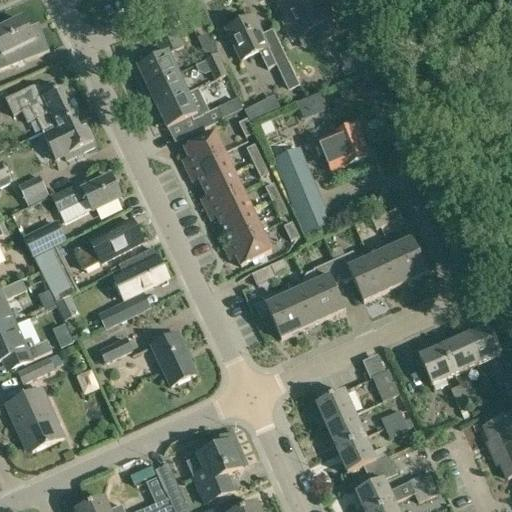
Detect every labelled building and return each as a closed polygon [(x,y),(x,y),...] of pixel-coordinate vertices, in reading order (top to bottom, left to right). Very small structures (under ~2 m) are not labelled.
[(349,29),(336,3),(322,10),(317,0),(290,0),(280,5),(288,22),(285,23),(293,40),(296,38),(303,35),(319,27),(326,41),(349,29)] [(0,11),(0,21),(17,16),(15,7),(0,11)] [(258,54),(267,71),(278,66),(291,92),(301,87),(284,52),(273,30),(263,36),(254,18),(227,31),(242,62),(258,54)] [(0,53),(0,72),(50,54),(39,26),(26,30),(23,22),(0,32),(0,51),(1,53),(0,53)] [(158,48),(163,59),(138,71),(141,76),(137,79),(144,93),(179,76),(169,56),(185,49),(179,38),(158,48)] [(356,52),(341,58),(349,77),(357,74),(374,65),(367,52),(359,57),(356,52)] [(227,77),(218,58),(208,62),(207,63),(216,82),(227,77)] [(158,111),(188,96),(179,76),(144,93),(150,105),(154,103),(158,111)] [(43,133),(79,117),(66,89),(56,94),(52,85),(40,91),(38,86),(6,102),(14,119),(22,115),(27,126),(37,121),(38,121),(43,133)] [(188,96),(158,111),(159,113),(154,115),(161,128),(165,126),(167,130),(191,119),(192,123),(198,134),(224,121),(218,110),(209,115),(197,91),(188,96)] [(244,112),(250,124),(264,117),(258,105),(244,112)] [(93,144),(79,117),(43,133),(51,148),(57,162),(63,159),(66,163),(94,150),(92,145),(93,144)] [(246,140),(254,136),(247,122),(239,126),(246,140)] [(332,175),(369,159),(356,127),(319,143),(332,175)] [(185,168),(188,175),(224,157),(214,138),(185,152),(189,161),(187,167),(185,168)] [(247,151),(254,166),(262,163),(255,148),(247,151)] [(331,225),(299,151),(273,162),(305,236),(331,225)] [(203,191),(233,176),(224,157),(188,175),(191,181),(193,180),(199,182),(203,191)] [(0,195),(0,194),(0,191),(12,185),(11,179),(4,162),(0,163),(0,195)] [(262,163),(254,166),(261,180),(269,176),(262,163)] [(243,196),(233,176),(203,191),(208,200),(205,205),(203,206),(206,213),(243,196)] [(19,189),(26,204),(47,194),(39,179),(19,189)] [(93,214),(121,200),(110,179),(88,189),(85,184),(65,194),(52,200),(59,214),(71,208),(87,201),(92,213),(93,214)] [(273,205),(281,201),(274,186),(266,190),(273,205)] [(217,221),(222,230),(252,216),(243,196),(206,213),(210,220),(212,219),(217,221)] [(288,215),(281,201),(273,205),(280,219),(288,215)] [(373,222),(376,231),(402,220),(398,211),(373,222)] [(252,216),(222,230),(226,240),(225,244),(222,245),(225,252),(261,235),(252,216)] [(75,254),(84,273),(100,265),(101,266),(142,245),(131,223),(90,245),(90,246),(75,254)] [(33,261),(53,251),(66,245),(56,225),(23,240),(33,261)] [(293,225),(285,229),(291,243),(299,239),(293,225)] [(261,235),(225,252),(228,259),(231,258),(236,260),(241,269),(271,255),(261,235)] [(390,252),(405,286),(426,276),(411,243),(390,252)] [(365,254),(368,262),(384,296),(405,286),(390,252),(379,257),(375,250),(365,254)] [(134,260),(120,268),(125,278),(115,284),(124,302),(167,281),(152,252),(134,260)] [(337,271),(343,284),(351,280),(362,305),(384,296),(368,262),(358,267),(353,255),(344,259),(333,263),(337,271)] [(283,263),(272,268),(277,278),(278,277),(278,276),(288,272),(283,263)] [(333,289),(343,284),(337,271),(333,263),(313,273),(319,285),(308,290),(323,323),(344,314),(333,289)] [(286,300),(302,333),(323,323),(308,290),(304,281),(296,285),(300,294),(286,300)] [(0,334),(16,327),(6,303),(27,293),(22,282),(0,291),(0,334)] [(302,333),(286,300),(278,304),(275,297),(263,302),(264,304),(254,309),(260,322),(269,318),(280,343),(302,333)] [(126,306),(110,314),(116,326),(132,319),(126,306)] [(28,352),(16,327),(0,334),(0,364),(1,364),(6,374),(52,353),(47,343),(28,352)] [(465,339),(477,367),(501,357),(488,328),(465,339)] [(62,351),(74,345),(67,331),(55,337),(62,351)] [(179,336),(151,349),(171,389),(196,378),(185,355),(187,354),(179,336)] [(442,349),(454,377),(477,367),(465,339),(442,349)] [(99,355),(105,368),(132,355),(126,341),(99,355)] [(431,388),(454,377),(442,349),(418,359),(431,388)] [(55,373),(54,371),(49,361),(18,375),(23,387),(55,373)] [(77,389),(91,384),(85,368),(72,373),(77,389)] [(384,375),(373,380),(383,404),(399,397),(388,373),(384,375)] [(509,401),(511,399),(511,380),(511,377),(501,381),(509,401)] [(459,389),(467,408),(477,404),(469,385),(459,389)] [(458,412),(467,408),(459,389),(450,393),(458,412)] [(23,433),(32,455),(64,441),(42,391),(7,407),(19,434),(23,433)] [(316,406),(326,429),(354,417),(344,393),(316,406)] [(382,422),(385,431),(404,422),(400,414),(382,422)] [(491,456),(511,446),(511,415),(483,428),(491,446),(488,448),(491,456)] [(354,417),(326,429),(337,453),(365,440),(354,417)] [(404,422),(385,431),(389,440),(408,432),(404,422)] [(234,437),(206,450),(208,455),(188,464),(206,505),(231,494),(225,479),(241,471),(241,470),(247,467),(234,437)] [(363,469),(375,463),(365,440),(337,453),(347,476),(363,469)] [(511,446),(491,456),(495,464),(499,462),(508,481),(511,479),(511,446)] [(387,458),(375,463),(363,469),(371,487),(355,494),(363,511),(378,511),(394,505),(413,497),(408,486),(389,494),(384,483),(396,478),(387,458)] [(415,496),(434,487),(428,475),(409,484),(415,496)] [(435,490),(434,487),(415,496),(419,505),(438,497),(435,490)] [(188,511),(178,490),(165,495),(168,501),(172,511),(188,511)] [(156,506),(141,511),(172,511),(164,495),(153,500),(156,506)] [(122,511),(120,508),(111,511),(110,511),(106,502),(83,511),(122,511)]
